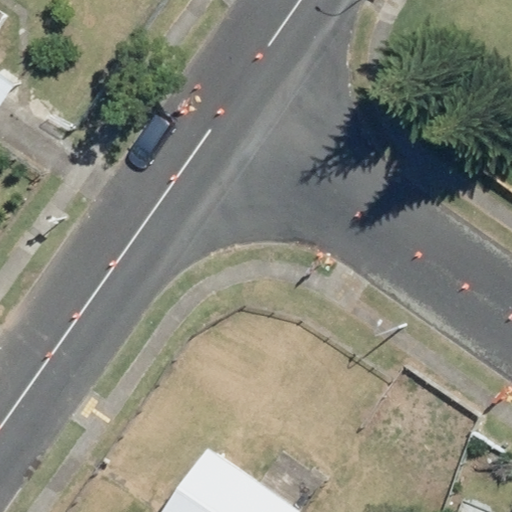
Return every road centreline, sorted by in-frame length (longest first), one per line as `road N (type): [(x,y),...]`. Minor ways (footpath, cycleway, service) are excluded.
road 1 (residential): [(215,131),(0,431)]
road 2 (residential): [(511,333),(215,131)]
road 3 (residential): [(305,0),(215,131)]
